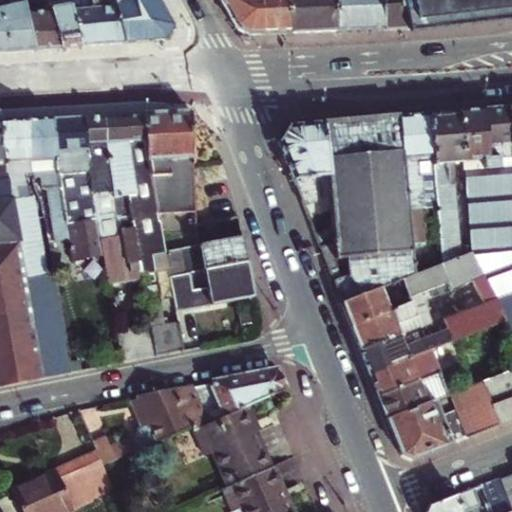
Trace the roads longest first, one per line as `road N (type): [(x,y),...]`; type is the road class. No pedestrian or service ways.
road 1 (residential): [(317,337),(0,401)]
road 2 (primary): [(511,41),(218,63)]
road 3 (primary): [(227,87),(511,71)]
road 4 (tertiary): [(317,337),(227,87)]
road 5 (tertiary): [(379,493),(317,337)]
road 6 (primary): [(85,76),(227,87)]
road 7 (residential): [(511,444),(379,493)]
road 8 (primary): [(218,63),(85,76)]
